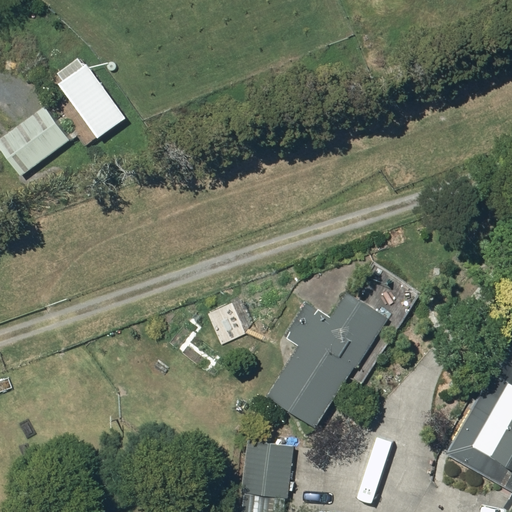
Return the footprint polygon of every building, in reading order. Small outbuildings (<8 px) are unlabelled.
[(61,68),(95,135),(130,117),(95,50),(61,68)] [(48,106),(0,137),(0,140),(24,176),(73,142),(48,106)] [(334,276),(261,388),(318,424),(390,312),(334,276)] [(209,311),(219,342),(250,332),(240,301),(209,311)] [(511,361),(451,450),(511,491),(511,361)] [(242,511),(290,511),(296,441),(248,438),(242,511)]
